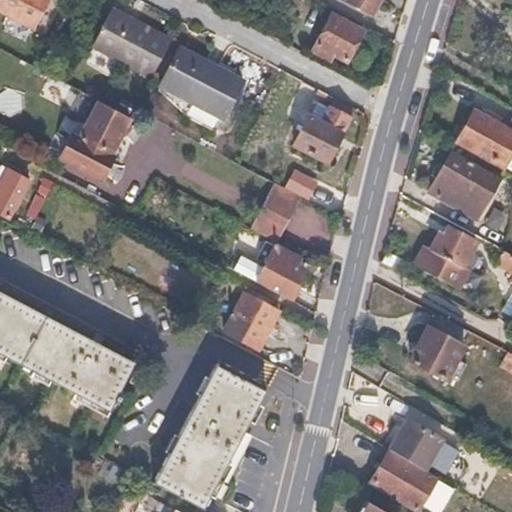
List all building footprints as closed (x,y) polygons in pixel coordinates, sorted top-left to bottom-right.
[(47,0),(3,0),(0,6),(0,9),(33,28),(47,0)] [(377,0),(346,0),(371,13),(377,0)] [(174,35),(114,3),(94,43),(153,74),(174,35)] [(363,32),(332,15),(312,51),(329,61),(332,56),(345,63),(363,32)] [(243,80),(181,46),(160,84),(222,119),(243,80)] [(328,107),(316,100),(299,130),(288,124),(281,138),(325,162),(355,108),(333,96),(328,107)] [(78,138),(71,135),(59,158),(99,179),(112,156),(110,154),(128,121),(96,104),(78,138)] [(474,114),(456,143),(500,169),(511,147),(511,121),(506,132),(474,114)] [(492,178),(452,155),(436,182),(476,205),(492,178)] [(27,182),(10,173),(0,191),(0,208),(10,214),(27,182)] [(301,198),(275,184),(265,200),(291,215),(301,198)] [(265,200),(256,214),(282,230),(291,215),(265,200)] [(290,233),(321,244),(332,214),(300,203),(290,233)] [(282,230),(256,214),(246,230),(274,245),(282,230)] [(443,234),(439,232),(430,251),(463,269),(476,243),(447,228),(443,234)] [(233,251),(225,267),(289,301),(304,273),(293,267),(297,261),(262,242),(251,261),(233,251)] [(496,264),(511,272),(511,254),(503,250),(496,264)] [(268,300),(246,288),(224,330),(257,347),(275,312),(265,306),(268,300)] [(0,292),(0,356),(105,410),(131,361),(0,292)] [(431,330),(426,328),(408,361),(447,382),(465,348),(459,345),(467,331),(439,316),(431,330)] [(511,354),(509,353),(502,367),(511,372),(511,354)] [(263,390),(213,363),(150,482),(200,509),(263,390)] [(442,441),(406,420),(389,449),(424,470),(442,441)] [(389,449),(369,483),(415,511),(436,478),(424,470),(389,449)] [(179,511),(157,501),(151,511),(179,511)] [(380,511),(364,502),(358,511),(380,511)]
